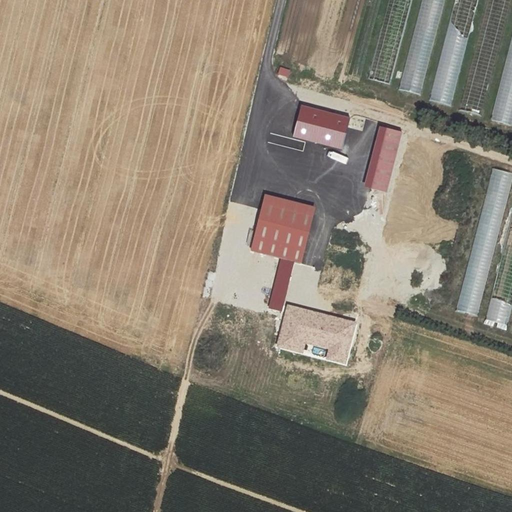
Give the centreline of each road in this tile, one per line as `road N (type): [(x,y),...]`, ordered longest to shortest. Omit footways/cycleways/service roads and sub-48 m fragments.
road 1 (track): [(511,336),(217,252),(281,0)]
road 2 (track): [(511,161),(271,81),(265,65),(278,61),(511,138)]
